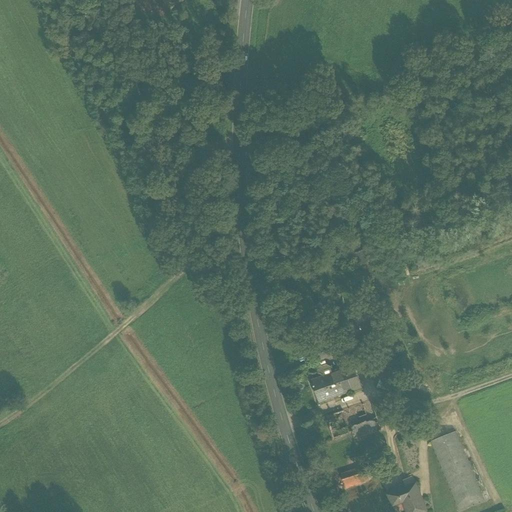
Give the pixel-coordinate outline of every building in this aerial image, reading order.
[(316,309),(325,317),(333,307),(323,300),(316,309)] [(351,328),(353,336),(360,334),(358,326),(351,328)] [(335,344),(317,350),(320,360),(338,354),(335,344)] [(380,355),(376,364),(382,367),(385,357),(380,355)] [(403,372),(399,363),(385,357),(382,367),(395,372),(391,383),(397,386),(403,372)] [(295,367),(299,378),(310,375),(306,363),(295,367)] [(376,364),(372,375),(381,379),(391,383),(395,372),(382,367),(376,364)] [(323,377),(333,373),(331,367),(326,365),(317,369),(319,374),(323,376),(323,377)] [(333,373),(323,377),(310,382),(319,404),(334,398),(348,393),(362,388),(353,366),(340,371),(333,373)] [(391,383),(381,379),(378,385),(395,392),(397,386),(391,383)] [(370,403),(336,414),(339,422),(335,423),(338,432),(347,429),(348,434),(354,432),(356,437),(379,429),(370,403)] [(336,414),(326,418),(334,439),(348,434),(347,429),(338,432),(335,423),(339,422),(336,414)] [(455,433),(429,444),(456,511),(464,511),(484,504),(455,433)] [(364,468),(341,475),(345,489),(368,482),(364,468)] [(416,485),(389,496),(393,507),(403,503),(407,511),(425,511),(427,511),(416,485)]
